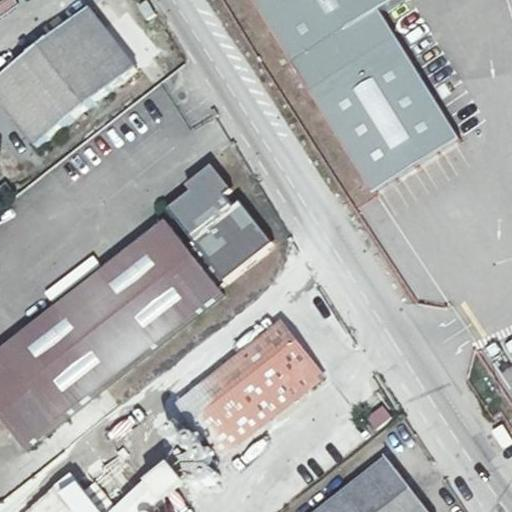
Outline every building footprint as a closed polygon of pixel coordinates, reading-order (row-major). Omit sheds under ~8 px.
[(116,0),(119,21),(132,19),(128,0),(116,0)] [(252,0),(340,138),(380,202),(468,147),(387,19),(411,4),(408,0),(252,0)] [(92,8),(0,83),(0,96),(39,144),(139,64),(92,8)] [(164,214),(186,240),(175,248),(154,222),(0,355),(0,429),(21,453),(210,290),(187,262),(197,253),(220,282),(261,247),(203,181),(164,214)] [(285,324),(187,404),(228,455),(325,375),(285,324)] [(374,435),(392,419),(381,406),(363,421),(374,435)] [(404,511),(373,473),(326,511),(404,511)]
